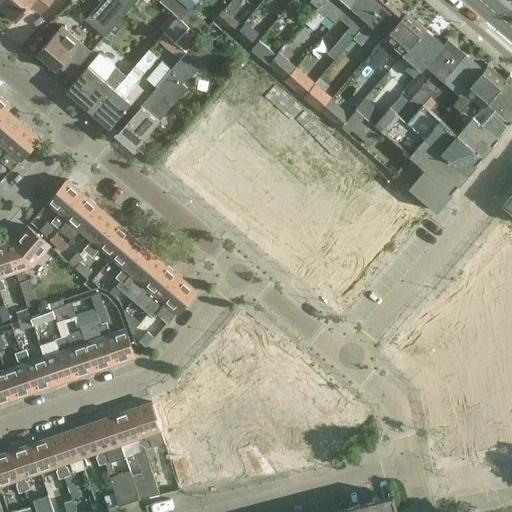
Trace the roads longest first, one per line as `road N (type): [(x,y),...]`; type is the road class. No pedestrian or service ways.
road 1 (residential): [(0,428),(150,377),(242,274)]
road 2 (residential): [(346,362),(511,169)]
road 3 (residential): [(242,274),(75,131)]
road 4 (residential): [(220,511),(406,465)]
road 5 (residential): [(346,362),(242,274)]
road 6 (residential): [(406,465),(393,401),(346,362)]
